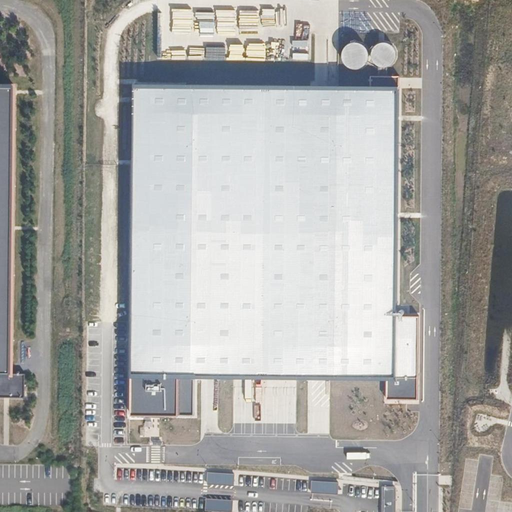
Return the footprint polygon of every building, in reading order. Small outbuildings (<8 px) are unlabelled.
[(353,71),(378,62),(381,70),(402,62),(393,40),(370,49),(367,40),(344,49),(353,71)] [(0,371),(16,371),(20,83),(0,82),(0,371)] [(404,88),(143,87),(142,414),(182,414),(182,377),(392,377),(392,400),(419,400),(419,317),(404,317),(404,88)] [(235,485),(235,474),(209,472),(209,483),(235,485)] [(313,481),(312,492),(338,493),(339,482),(313,481)] [(398,511),(398,487),(383,487),(384,511),(398,511)] [(208,498),(207,510),(233,511),(234,499),(208,498)]
